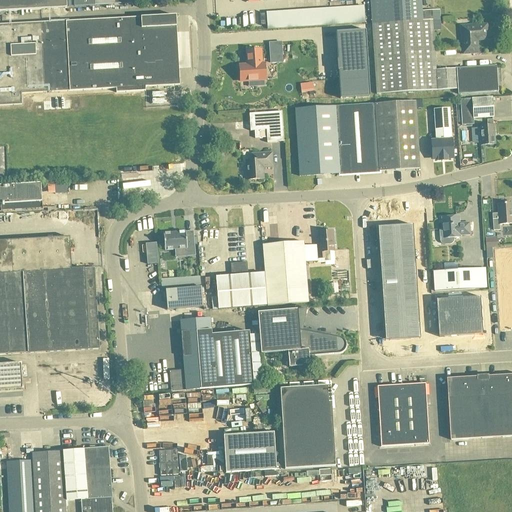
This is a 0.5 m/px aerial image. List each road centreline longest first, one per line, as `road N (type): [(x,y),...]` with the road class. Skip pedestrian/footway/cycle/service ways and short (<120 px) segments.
road 1 (unclassified): [(511,356),(386,362),(368,355),(356,194)]
road 2 (unclassified): [(187,201),(148,208),(118,227),(113,259),(124,392),(116,422)]
road 3 (unclassified): [(201,0),(205,45),(187,201)]
road 4 (unclassified): [(356,194),(187,201)]
road 5 (unclassified): [(511,163),(356,194)]
